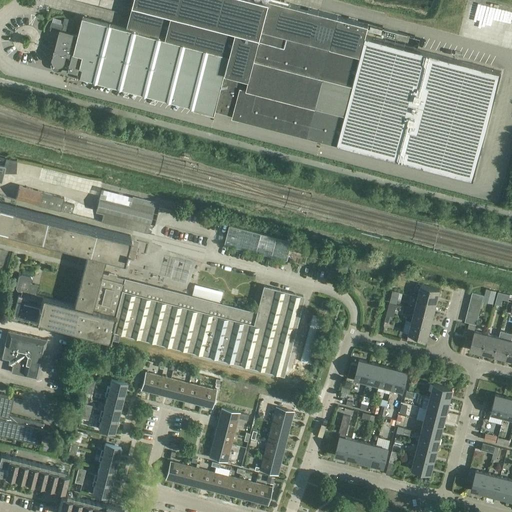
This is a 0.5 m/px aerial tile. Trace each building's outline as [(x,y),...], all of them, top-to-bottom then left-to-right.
[(57,71),(58,71),(60,71),(61,70),(62,68),(63,66),(64,64),(70,66),(68,72),(194,105),(194,107),(215,113),(216,110),(233,115),(232,117),(239,119),(239,118),(337,143),(470,177),(499,68),(366,32),(368,24),(273,0),(133,0),(134,1),(135,2),(129,28),(126,27),(125,29),(83,18),(78,35),(71,33),(74,20),(66,18),(64,26),(52,23),(50,29),(60,32),(52,64),(51,64),(51,65),(52,66),(52,67),(52,68),(53,69),(53,70),(54,70),(55,70),(56,71),(57,71)] [(49,61),(49,50),(39,51),(40,62),(49,61)] [(5,158),(4,166),(0,164),(0,180),(1,181),(2,173),(16,173),(17,161),(5,158)] [(19,186),(15,200),(71,215),(73,205),(62,202),(63,198),(19,186)] [(99,198),(95,211),(103,213),(101,221),(147,233),(149,224),(155,203),(132,197),(130,205),(99,198)] [(0,226),(81,248),(88,249),(83,272),(74,305),(35,295),(38,285),(31,283),(32,279),(30,277),(21,274),(19,276),(16,288),(17,290),(22,291),(21,296),(18,295),(13,317),(36,323),(37,320),(110,339),(112,331),(283,375),(303,297),(263,286),(256,314),(219,304),(191,297),(160,289),(141,284),(115,277),(116,275),(109,273),(108,275),(100,273),(105,253),(124,258),(129,240),(130,236),(0,201),(0,226)] [(229,225),(224,244),(287,260),(292,241),(229,225)] [(194,285),(191,297),(219,304),(222,292),(194,285)] [(420,285),(417,297),(436,302),(439,290),(420,285)] [(392,291),(390,303),(396,304),(399,293),(392,291)] [(483,302),(493,304),(495,294),(485,292),(483,302)] [(471,293),(470,299),(481,302),(482,296),(471,293)] [(417,297),(414,310),(433,314),(436,302),(417,297)] [(470,299),(468,304),(479,307),(481,302),(470,299)] [(389,303),(386,315),(393,317),(396,305),(389,303)] [(468,304),(467,310),(478,313),(479,307),(468,304)] [(414,310),(411,322),(430,326),(433,314),(414,310)] [(467,310),(465,316),(476,319),(478,313),(467,310)] [(312,315),(304,342),(300,361),(310,364),(315,345),(323,318),(312,315)] [(465,316),(464,322),(475,325),(476,319),(465,316)] [(427,339),(430,326),(411,322),(408,334),(427,339)] [(5,340),(1,358),(9,360),(8,361),(11,365),(12,365),(10,372),(38,378),(46,339),(8,331),(5,340)] [(473,331),(469,350),(481,353),(486,334),(473,331)] [(498,337),(493,356),(505,359),(510,341),(511,334),(500,331),(498,337)] [(486,334),(481,353),(493,356),(498,337),(486,334)] [(351,363),(348,377),(362,381),(367,382),(371,363),(367,362),(359,360),(358,365),(351,363)] [(371,363),(367,382),(376,384),(379,385),(383,366),(380,365),(371,363)] [(383,366),(379,385),(389,388),(391,388),(396,369),(394,369),(383,366)] [(396,369),(391,388),(403,391),(408,373),(396,369)] [(141,390),(155,393),(159,376),(145,372),(141,390)] [(155,393),(169,397),(173,379),(159,376),(155,393)] [(88,378),(86,385),(93,387),(95,380),(88,378)] [(107,385),(106,390),(123,395),(127,382),(111,378),(109,386),(107,385)] [(183,381),(173,379),(169,397),(183,400),(187,383),(188,379),(184,378),(183,381)] [(197,404),(202,386),(187,383),(183,400),(197,404)] [(431,392),(430,396),(449,401),(450,396),(452,389),(446,387),(435,384),(433,384),(431,392)] [(86,385),(84,393),(91,394),(93,387),(86,385)] [(216,390),(202,386),(197,404),(212,407),(216,390)] [(349,389),(342,387),(340,395),(347,397),(349,389)] [(107,396),(105,403),(120,407),(123,395),(106,390),(104,396),(107,396)] [(0,433),(40,442),(44,423),(8,415),(12,397),(0,393),(0,433)] [(490,413),(503,416),(507,397),(495,394),(490,413)] [(428,404),(427,408),(446,413),(447,409),(449,401),(430,396),(428,404)] [(503,416),(511,418),(511,398),(507,397),(503,416)] [(101,410),(100,415),(117,420),(120,407),(105,403),(103,411),(101,410)] [(84,404),(82,411),(90,413),(91,406),(84,404)] [(275,406),(271,422),(289,426),(293,411),(275,406)] [(221,408),(217,424),(235,429),(237,418),(247,421),(249,414),(221,408)] [(425,417),(424,420),(442,425),(443,422),(446,413),(427,408),(425,417)] [(82,411),(80,418),(88,420),(90,413),(82,411)] [(339,435),(339,436),(334,455),(347,458),(352,439),(345,437),(350,416),(343,414),(338,434),(339,435)] [(398,414),(396,421),(404,423),(405,416),(398,414)] [(100,415),(98,421),(100,421),(99,428),(114,432),(117,420),(100,415)] [(421,430),(421,433),(439,437),(440,435),(442,425),(424,420),(421,430)] [(271,422),(267,438),(285,442),(289,426),(271,422)] [(217,424),(213,440),(231,445),(235,429),(217,424)] [(418,443),(418,445),(436,450),(437,448),(439,437),(421,433),(418,443)] [(495,443),(497,439),(497,436),(486,433),(484,441),(492,442),(495,443)] [(267,438),(264,453),(281,458),(285,442),(267,438)] [(347,458),(359,461),(364,442),(352,439),(347,458)] [(72,440),(70,446),(77,448),(79,442),(72,440)] [(213,440),(209,457),(227,461),(231,445),(213,440)] [(102,449),(100,454),(117,459),(121,446),(106,442),(104,449),(102,449)] [(359,461),(371,464),(376,445),(364,442),(359,461)] [(482,443),(481,450),(492,453),(494,446),(482,443)] [(388,448),(376,445),(371,464),(383,468),(388,448)] [(415,456),(414,457),(433,462),(433,461),(436,450),(418,445),(415,456)] [(70,446),(68,454),(75,456),(77,448),(70,446)] [(391,451),(389,462),(394,463),(397,452),(391,451)] [(0,454),(0,469),(0,473),(3,474),(4,474),(14,477),(13,479),(18,481),(19,479),(19,478),(33,482),(33,485),(34,485),(38,486),(39,483),(54,487),(53,490),(54,490),(58,491),(59,489),(63,490),(68,473),(64,473),(65,470),(0,453),(0,454)] [(281,458),(264,453),(260,468),(260,469),(277,473),(279,468),(281,458)] [(95,459),(101,461),(99,467),(114,471),(117,459),(100,454),(100,455),(96,454),(95,459)] [(414,457),(411,469),(430,474),(433,462),(414,457)] [(166,479),(181,483),(185,465),(171,461),(166,479)] [(196,463),(195,468),(185,465),(181,483),(195,486),(200,469),(198,468),(199,464),(196,463)] [(95,474),(94,479),(111,484),(114,471),(99,467),(97,474),(95,474)] [(78,468),(76,474),(83,476),(85,470),(78,468)] [(195,486),(210,490),(214,472),(200,469),(195,486)] [(470,489),(483,492),(488,473),(475,470),(470,489)] [(210,490),(224,494),(228,476),(214,472),(210,490)] [(483,492),(495,495),(500,477),(488,473),(483,492)] [(76,474),(74,482),(81,484),(83,476),(76,474)] [(275,477),(269,476),(268,475),(266,482),(273,484),(275,477)] [(224,494),(238,497),(243,479),(228,476),(224,494)] [(495,495),(507,498),(511,480),(500,477),(495,495)] [(108,496),(111,484),(94,479),(92,484),(94,485),(92,492),(108,496)] [(238,497),(253,501),(257,483),(243,479),(238,497)] [(272,487),(257,483),(253,501),(267,504),(272,487)] [(123,511),(124,509),(102,503),(102,506),(62,495),(58,511),(123,511)]
